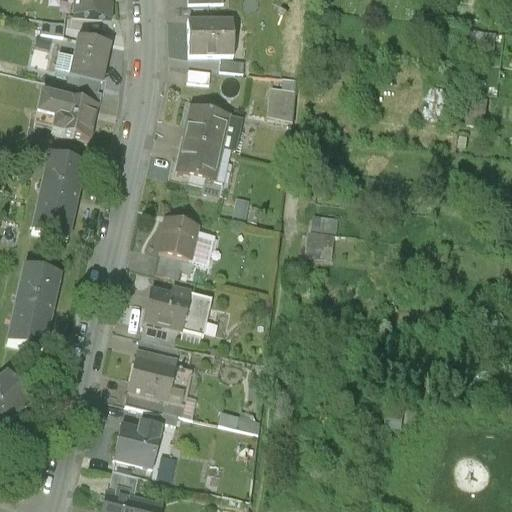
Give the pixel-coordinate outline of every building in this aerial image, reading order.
[(107,0),(73,0),(73,21),(111,23),(112,8),(107,8),(107,0)] [(185,0),(186,9),(222,8),(222,0),(185,0)] [(231,26),(187,27),(188,63),(231,63),(231,26)] [(64,31),(42,28),(41,38),(63,41),(64,31)] [(102,43),(91,40),(89,46),(76,43),(72,61),(68,79),(80,82),(99,86),(101,87),(109,51),(101,49),(102,43)] [(72,61),(59,58),(54,76),(68,79),(72,61)] [(242,68),(219,66),(218,77),(241,79),(242,68)] [(99,86),(80,82),(77,94),(96,98),(99,86)] [(425,90),(424,127),(447,127),(447,91),(425,90)] [(294,124),(296,94),(269,91),(267,122),(294,124)] [(96,98),(77,94),(75,105),(94,109),(96,98)] [(75,105),(38,98),(35,116),(53,120),(50,137),(88,145),(95,109),(94,109),(75,105)] [(241,126),(190,114),(183,146),(229,157),(233,158),(241,126)] [(229,157),(183,146),(175,180),(221,191),(229,157)] [(81,167),(47,160),(30,237),(64,245),(72,210),(73,211),(76,200),(74,200),(81,167)] [(195,232),(164,225),(156,260),(158,260),(191,268),(206,271),(212,241),(194,237),(195,232)] [(333,262),(334,234),(307,233),(306,262),(333,262)] [(191,268),(158,260),(154,279),(176,284),(178,277),(188,279),(191,268)] [(56,280),(22,273),(6,349),(40,356),(47,323),(49,324),(51,313),(49,313),(56,280)] [(169,301),(147,296),(140,328),(142,328),(176,336),(201,342),(210,304),(170,295),(169,301)] [(176,336),(142,328),(138,345),(172,352),(176,336)] [(138,345),(137,345),(134,358),(175,367),(178,354),(172,352),(138,345)] [(175,367),(134,358),(125,400),(163,408),(182,412),(190,377),(173,373),(175,367)] [(5,379),(0,383),(0,433),(5,429),(4,428),(29,406),(5,379)] [(163,408),(125,400),(123,410),(161,418),(163,408)] [(159,429),(139,425),(137,434),(119,430),(112,464),(150,472),(159,429)] [(137,482),(111,477),(108,492),(117,494),(117,493),(129,495),(128,501),(133,502),(137,482)] [(133,502),(128,501),(129,495),(117,493),(117,494),(116,499),(105,496),(101,511),(161,511),(162,509),(133,502)]
